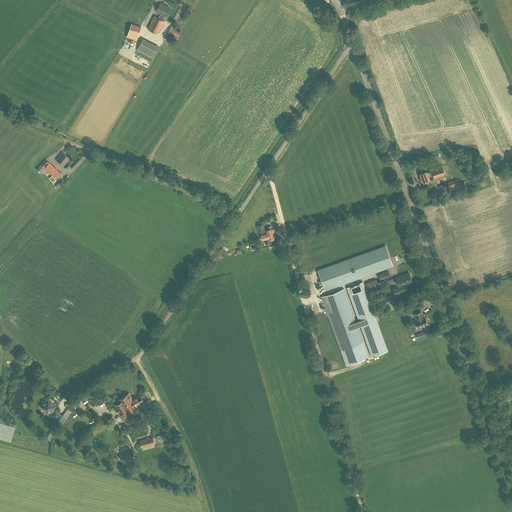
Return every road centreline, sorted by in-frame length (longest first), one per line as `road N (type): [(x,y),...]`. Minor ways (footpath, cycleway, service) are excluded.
road 1 (tertiary): [(511,483),(353,44)]
road 2 (unclassified): [(66,397),(137,357),(353,44)]
road 3 (unknown): [(267,169),(363,511)]
